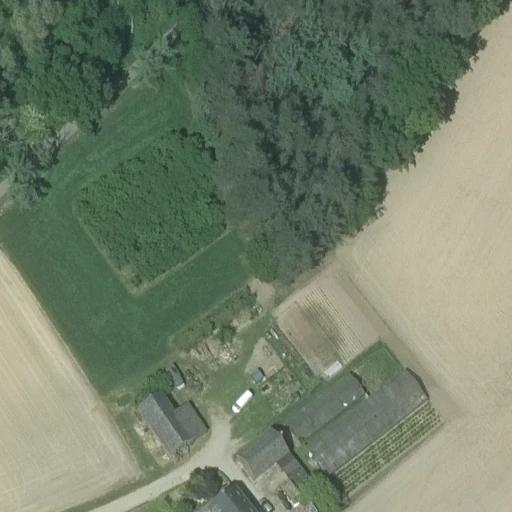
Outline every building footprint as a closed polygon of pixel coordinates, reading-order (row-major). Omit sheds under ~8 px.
[(402,373),(302,450),(326,480),(425,403),(402,373)] [(347,376),(282,425),(300,448),(364,399),(347,376)] [(173,418),(160,398),(136,414),(168,461),(191,445),(173,418)] [(204,436),(186,409),(173,418),(191,445),(204,436)] [(271,436),(236,464),(252,485),(274,468),(288,458),(271,436)] [(308,511),(306,511),(329,511),(288,458),(274,468),(308,511)] [(247,511),(234,494),(211,511),(247,511)]
